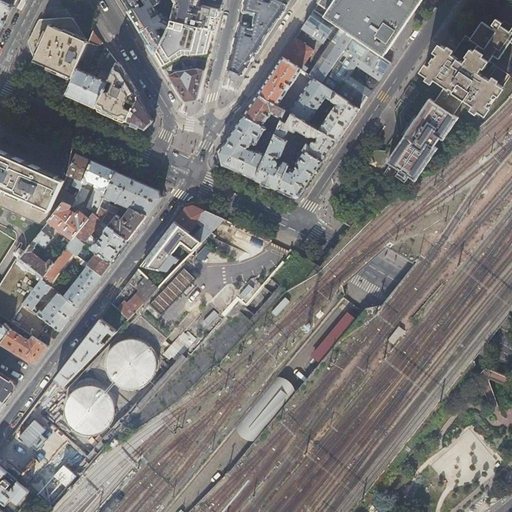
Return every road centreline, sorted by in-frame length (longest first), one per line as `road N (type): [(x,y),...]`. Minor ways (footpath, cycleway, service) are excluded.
road 1 (residential): [(299,224),(449,0)]
road 2 (tertiary): [(38,381),(194,176)]
road 3 (secondary): [(511,352),(299,224)]
road 4 (tertiary): [(100,0),(173,120),(154,158)]
road 5 (secondary): [(154,158),(0,93)]
road 6 (residential): [(213,128),(308,0)]
road 7 (residential): [(213,128),(212,97),(236,0)]
